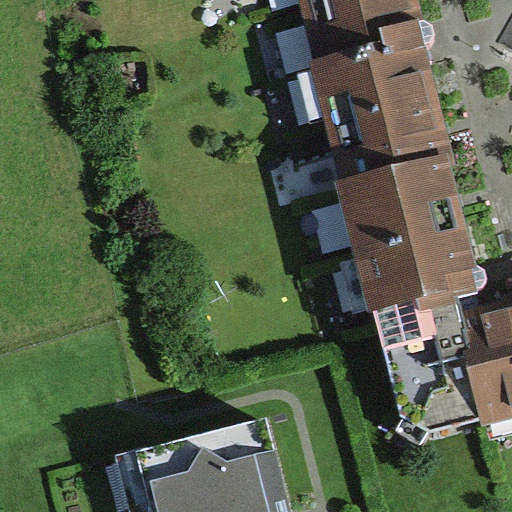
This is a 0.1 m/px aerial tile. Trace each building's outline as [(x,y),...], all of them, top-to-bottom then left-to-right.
[(359,0),(297,0),(301,14),(359,0)] [(413,67),(397,0),(359,0),(301,14),(319,89),(413,67)] [(431,142),(413,67),(319,89),(336,164),(431,142)] [(449,217),(431,142),(336,164),(354,239),(449,217)] [(466,291),(449,217),(354,239),(372,314),(466,291)] [(511,428),(511,402),(490,313),(473,317),(466,291),(372,314),(406,454),(511,428)] [(511,307),(490,313),(511,402),(511,307)] [(100,465),(110,511),(281,511),(262,427),(100,465)]
